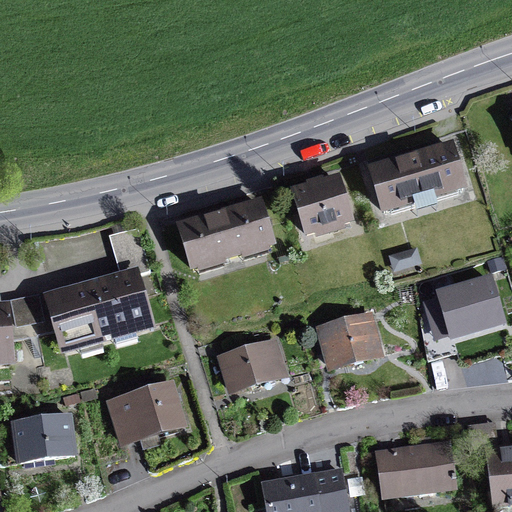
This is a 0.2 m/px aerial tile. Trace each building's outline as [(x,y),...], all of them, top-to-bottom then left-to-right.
[(456,135),(367,160),(381,206),(469,181),(456,135)] [(355,217),(339,166),(292,181),(308,232),(355,217)] [(277,240),(261,190),(178,217),(194,267),(277,240)] [(138,264),(44,290),(61,350),(154,325),(138,264)] [(483,280),(430,288),(437,333),(490,324),(483,280)] [(7,298),(0,298),(0,360),(12,360),(7,298)] [(373,311),(314,326),(326,369),(384,353),(373,311)] [(276,335),(219,351),(230,391),(287,375),(276,335)] [(508,379),(508,361),(473,362),(474,380),(508,379)] [(186,423),(173,379),(106,398),(119,442),(186,423)] [(71,412),(12,418),(16,458),(75,452),(71,412)] [(452,440),(377,447),(382,495),(456,488),(452,440)] [(511,440),(485,442),(488,507),(511,506),(511,440)] [(321,511),(316,472),(263,479),(267,511),(321,511)]
